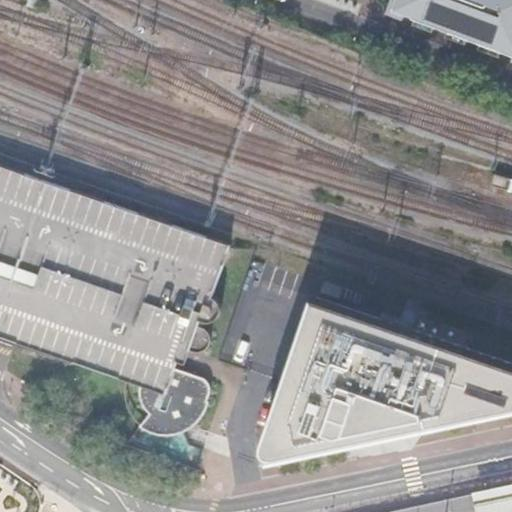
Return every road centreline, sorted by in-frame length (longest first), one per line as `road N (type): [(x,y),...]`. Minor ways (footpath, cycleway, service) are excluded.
road 1 (residential): [(511,457),(239,511)]
road 2 (residential): [(300,0),(511,82)]
road 3 (residential): [(141,511),(93,492),(0,432)]
